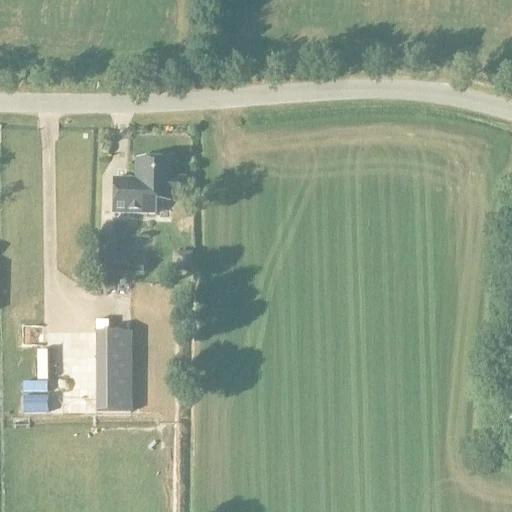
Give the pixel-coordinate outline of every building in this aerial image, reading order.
[(170,202),(171,162),(137,161),(136,185),(113,184),(113,212),(156,213),(156,202),(170,202)] [(95,276),(142,276),(142,261),(112,261),(112,239),(96,239),(95,276)] [(129,335),(95,335),(95,415),(129,415),(129,335)] [(43,343),(42,375),(55,375),(55,344),(43,343)] [(78,403),(77,391),(60,392),(61,404),(78,403)]
